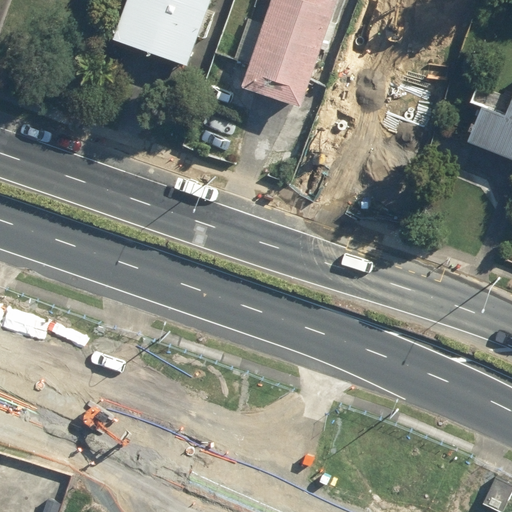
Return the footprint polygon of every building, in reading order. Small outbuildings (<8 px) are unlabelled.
[(132,0),(118,40),(193,67),(217,0),(132,0)] [(341,0),(280,0),(255,83),(310,100),(341,0)] [(342,66),(327,102),(426,137),(438,101),(416,93),(436,39),(384,21),(365,74),(342,66)] [(511,152),(511,111),(511,112),(487,104),(475,140),(511,152)] [(92,369),(1,344),(0,347),(0,438),(37,449),(46,415),(77,424),(92,369)] [(172,411),(123,392),(107,438),(116,501),(166,495),(158,436),(172,411)] [(0,473),(0,511),(16,511),(0,506),(0,477),(1,474),(0,473)] [(251,511),(212,511),(211,511),(210,511),(301,511),(304,504),(259,489),(251,511)] [(102,511),(74,500),(69,511),(102,511)] [(509,511),(487,502),(482,511),(509,511)]
